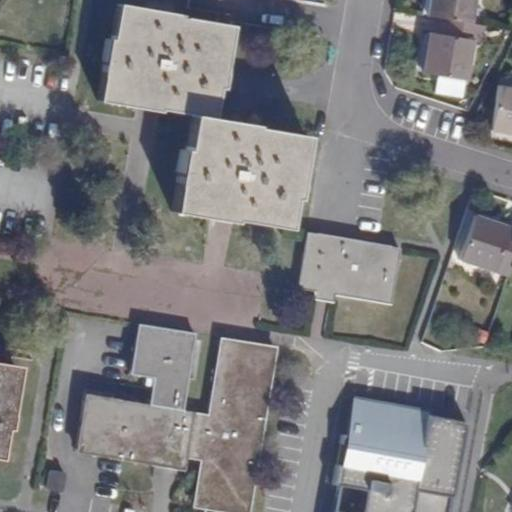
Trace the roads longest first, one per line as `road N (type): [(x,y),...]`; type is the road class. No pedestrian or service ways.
road 1 (residential): [(511,174),(407,148),(352,110),(368,0)]
road 2 (unknown): [(50,511),(84,323)]
road 3 (unknown): [(365,21),(219,0)]
road 4 (unknown): [(352,110),(335,231)]
